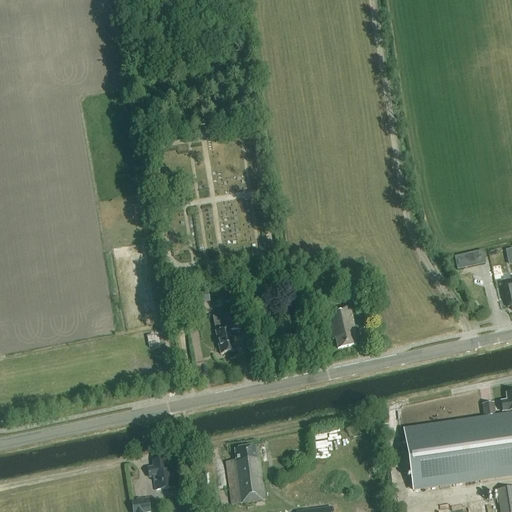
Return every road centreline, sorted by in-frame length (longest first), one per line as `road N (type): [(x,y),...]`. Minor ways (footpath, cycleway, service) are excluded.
road 1 (tertiary): [(0,440),(511,334)]
road 2 (track): [(468,343),(413,239),(371,0)]
road 3 (track): [(189,438),(191,448),(0,487)]
